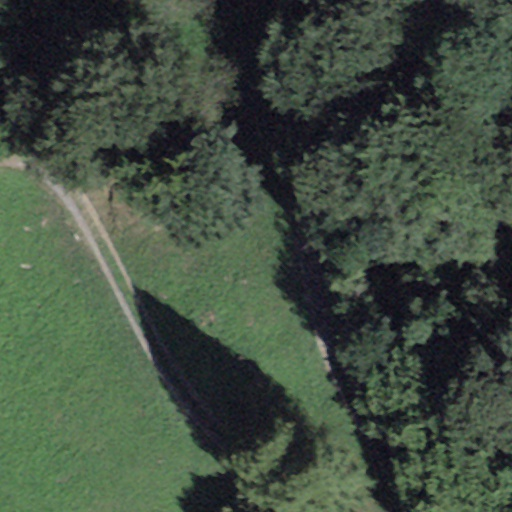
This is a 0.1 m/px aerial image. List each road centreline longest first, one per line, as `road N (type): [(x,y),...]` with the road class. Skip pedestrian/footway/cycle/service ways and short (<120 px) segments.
road 1 (track): [(414,511),(331,359),(312,298),(277,0)]
road 2 (track): [(0,156),(34,162),(57,178),(149,346),(204,427),(311,511)]
